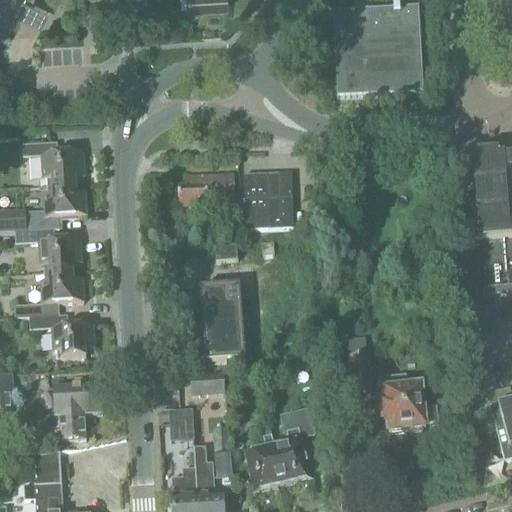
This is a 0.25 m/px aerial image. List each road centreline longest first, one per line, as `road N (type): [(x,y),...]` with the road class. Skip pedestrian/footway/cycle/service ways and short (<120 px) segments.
road 1 (tertiary): [(145,511),(125,148)]
road 2 (tertiary): [(125,148),(182,113),(340,138)]
road 3 (tertiary): [(260,82),(208,65),(173,73),(144,94),(125,148)]
road 4 (residential): [(125,148),(124,0)]
road 5 (residential): [(467,128),(462,0)]
road 6 (tertiary): [(467,128),(340,138)]
